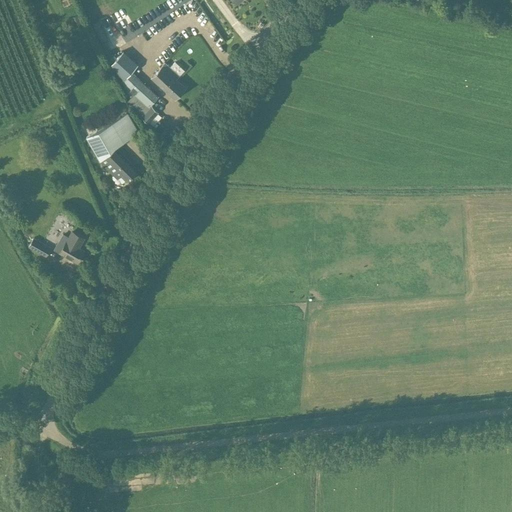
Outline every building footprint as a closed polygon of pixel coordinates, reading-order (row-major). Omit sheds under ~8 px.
[(123,96),(119,100),(147,125),(157,113),(150,106),(159,97),(139,78),(131,70),(136,64),(124,52),(108,67),(121,81),(117,85),(123,96)] [(179,76),(165,64),(152,78),(175,99),(185,88),(176,79),(179,76)] [(86,138),(100,162),(118,179),(121,176),(126,182),(138,170),(115,147),(140,133),(129,113),(86,138)] [(77,263),(84,251),(78,248),(84,238),(72,232),(67,241),(66,241),(60,253),(77,263)] [(28,246),(46,256),(51,247),(33,237),(28,246)]
